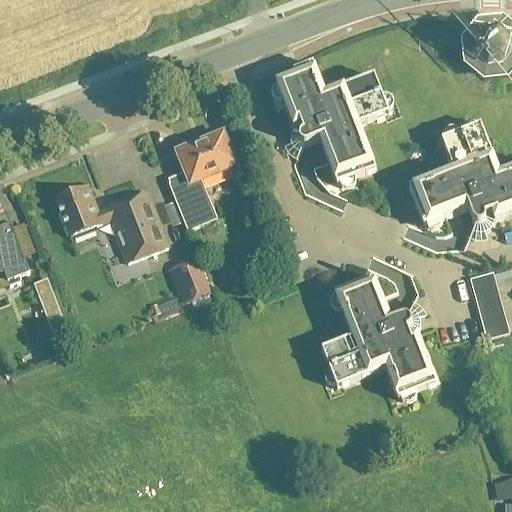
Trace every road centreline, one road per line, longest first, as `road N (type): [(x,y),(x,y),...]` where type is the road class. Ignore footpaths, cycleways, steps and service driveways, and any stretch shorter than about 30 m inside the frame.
road 1 (residential): [(441,270),(398,259),(290,205),(234,57)]
road 2 (tertiary): [(0,144),(234,57)]
road 3 (tertiary): [(234,57),(391,0)]
